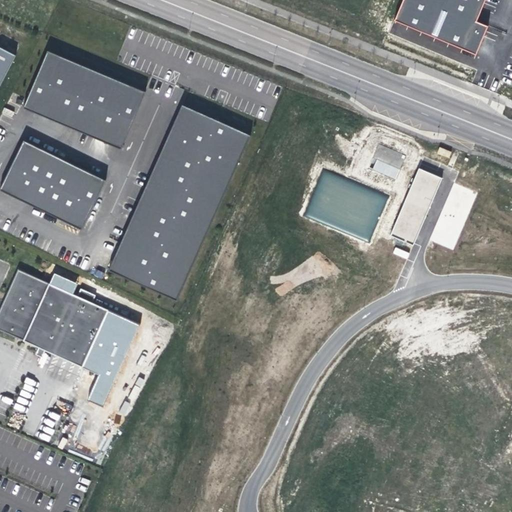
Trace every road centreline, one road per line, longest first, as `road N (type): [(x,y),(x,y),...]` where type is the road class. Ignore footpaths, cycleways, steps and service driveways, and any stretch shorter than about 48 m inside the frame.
road 1 (unclassified): [(140,0),(511,147)]
road 2 (unclassified): [(511,285),(441,282),(361,319),(308,376),(247,511)]
road 3 (unclassified): [(511,129),(190,0)]
